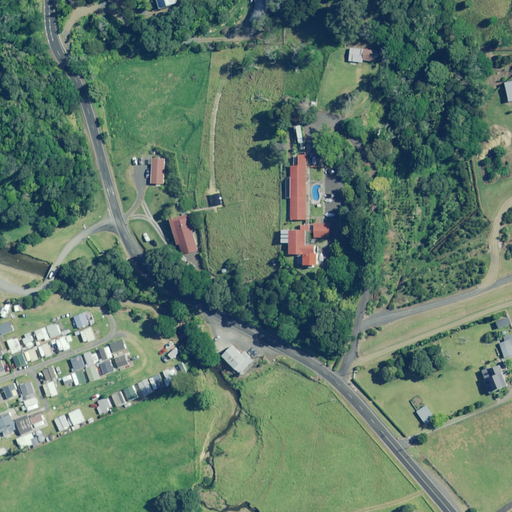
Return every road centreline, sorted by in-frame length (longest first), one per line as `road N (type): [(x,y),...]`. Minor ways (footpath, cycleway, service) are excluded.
road 1 (tertiary): [(47,0),(61,63),(82,94),(132,252),(170,288),(335,380),(450,511)]
road 2 (track): [(511,303),(345,366)]
